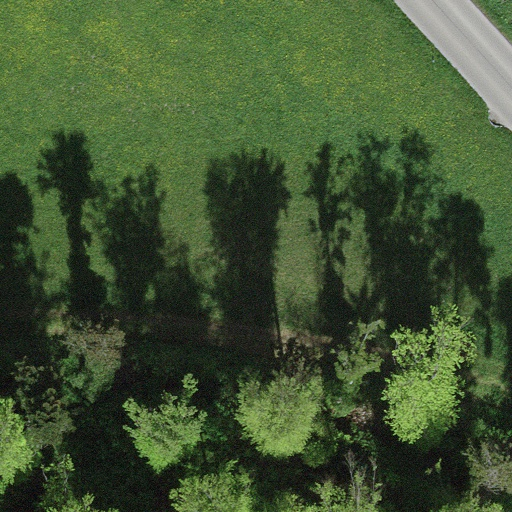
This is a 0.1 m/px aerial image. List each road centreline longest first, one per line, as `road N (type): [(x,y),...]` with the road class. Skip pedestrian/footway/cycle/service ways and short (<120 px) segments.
road 1 (track): [(511,420),(276,372),(0,344)]
road 2 (tertiary): [(427,0),(511,94)]
